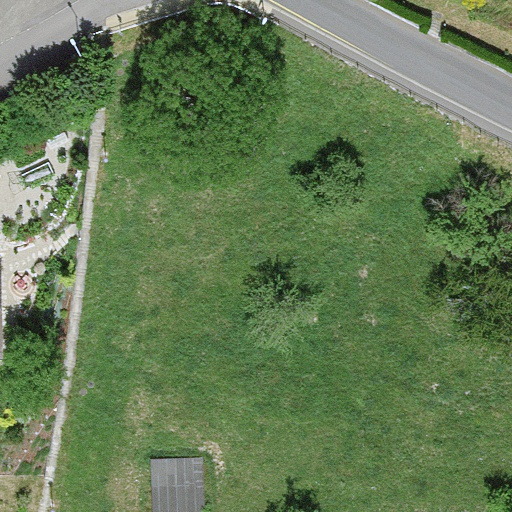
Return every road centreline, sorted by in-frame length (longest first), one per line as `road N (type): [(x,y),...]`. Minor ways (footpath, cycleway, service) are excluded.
road 1 (tertiary): [(324,0),(511,104)]
road 2 (residential): [(0,55),(114,0)]
